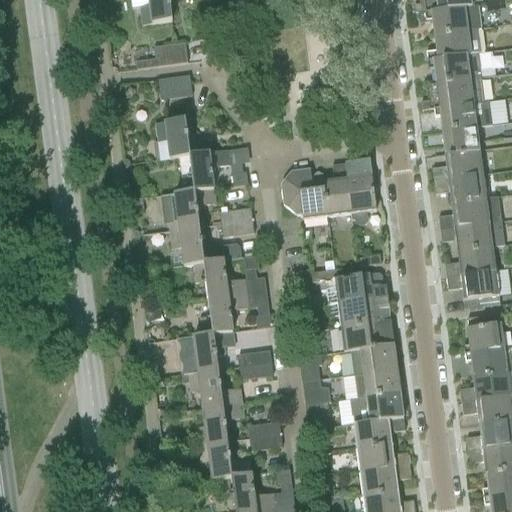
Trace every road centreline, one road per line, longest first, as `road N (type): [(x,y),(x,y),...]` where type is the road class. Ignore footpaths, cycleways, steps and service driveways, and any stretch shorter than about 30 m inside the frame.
road 1 (residential): [(448,511),(400,137)]
road 2 (residential): [(313,511),(258,153)]
road 3 (residential): [(258,153),(213,72),(234,0)]
road 4 (residential): [(258,153),(400,137)]
road 5 (residential): [(400,137),(381,0)]
